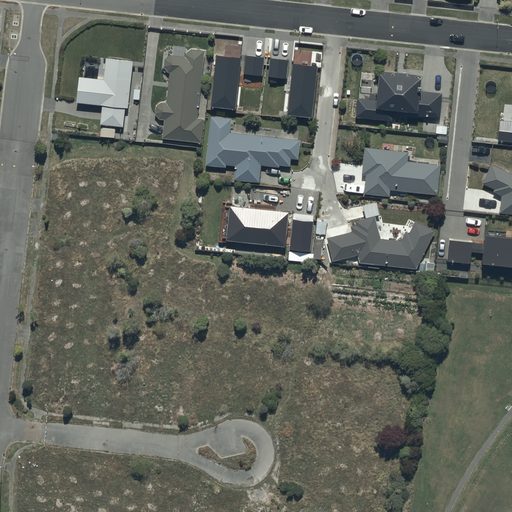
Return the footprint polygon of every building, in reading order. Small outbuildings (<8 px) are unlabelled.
[(198,115),(204,48),(191,47),(186,51),(186,53),(170,52),(165,56),(164,64),(170,71),(166,101),(161,100),(156,105),(155,110),(160,116),(165,117),(163,135),(202,139),(204,115),(198,115)] [(235,108),(241,57),(216,54),(211,106),(235,108)] [(264,57),(246,56),(244,73),(262,75),(264,57)] [(288,60),(271,58),(269,76),(287,78),(288,60)] [(128,108),(132,62),(107,59),(105,80),(79,77),(77,104),(101,106),(99,125),(123,127),(125,107),(128,108)] [(312,116),(318,65),(293,62),(287,114),(312,116)] [(395,69),(381,67),(378,97),(357,95),(356,114),(393,118),(394,105),(415,107),(414,113),(441,116),(443,90),(421,88),(423,71),(409,69),(409,68),(395,66),(395,69)] [(232,116),(212,114),(206,162),(226,164),(227,162),(236,163),(234,177),(260,180),(262,162),(279,164),(279,162),(291,164),(292,156),(299,156),(301,137),(230,129),(232,116)] [(511,142),(511,121),(499,120),(497,141),(511,142)] [(390,193),(391,187),(438,192),(441,163),(408,159),(409,149),(366,144),(362,173),(366,173),(364,190),(390,193)] [(511,171),(492,162),(482,180),(495,187),(494,189),(502,193),(500,209),(511,210),(511,171)] [(285,246),(289,212),(230,206),(227,240),(285,246)] [(313,215),(293,213),(290,247),(310,249),(313,215)] [(328,235),(334,258),(359,252),(360,260),(418,266),(436,228),(416,218),(409,231),(406,229),(401,239),(382,236),(376,214),(356,219),(357,222),(351,224),(353,228),(328,235)] [(511,266),(511,236),(485,234),(484,243),(450,240),(448,261),(470,263),(471,252),(483,253),(482,264),(511,266)]
